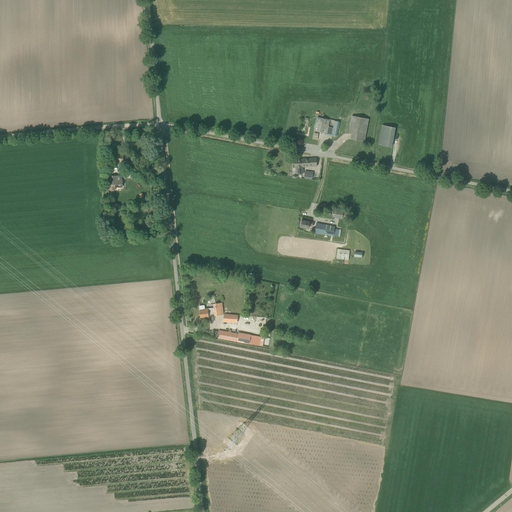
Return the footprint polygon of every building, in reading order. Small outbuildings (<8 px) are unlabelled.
[(348,133),(351,134),(350,139),(364,142),(365,137),(368,119),(359,117),(352,116),(349,132),(348,133)] [(317,117),(315,126),(314,131),(327,133),(327,132),(332,133),(332,134),(336,135),(339,122),(335,121),(333,128),(328,127),(329,120),(317,117)] [(395,128),(382,125),(379,145),(391,147),(395,128)] [(111,154),(110,161),(123,163),(123,155),(111,154)] [(294,160),(295,168),(296,175),(303,174),(302,167),(317,166),(316,158),(294,160)] [(121,176),(111,176),(109,176),(110,182),(110,187),(110,190),(115,190),(115,186),(122,186),(122,182),(121,182),(121,176)] [(342,219),(344,209),(334,207),(332,218),(342,219)] [(308,226),(312,227),(313,223),(309,222),(302,220),(300,228),(308,229),(308,226)] [(335,229),(335,227),(316,223),(315,233),(333,236),(334,236),(338,236),(339,230),(335,229)] [(338,250),(337,253),(337,259),(348,260),(349,251),(338,250)] [(208,316),(208,314),(215,313),(215,315),(224,314),(222,303),(214,304),(214,308),(207,309),(207,308),(205,309),(204,305),(199,306),(200,311),(200,317),(208,316)] [(223,322),(237,323),(238,315),(224,314),(223,322)] [(239,332),(238,334),(219,330),(217,338),(249,344),(251,335),(239,332)]
